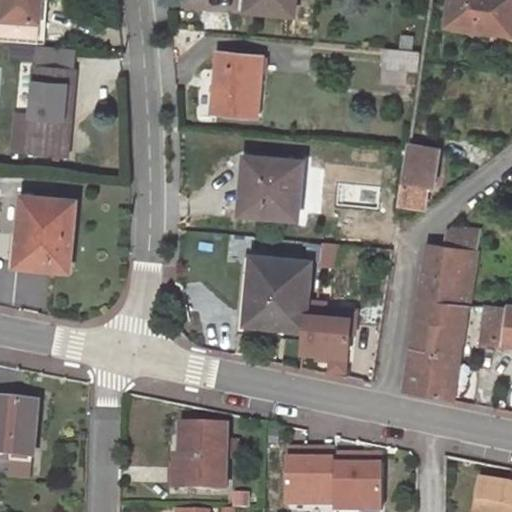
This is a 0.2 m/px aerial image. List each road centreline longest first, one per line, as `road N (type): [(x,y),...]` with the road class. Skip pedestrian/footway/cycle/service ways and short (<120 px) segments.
road 1 (residential): [(136,362),(152,214),(137,0)]
road 2 (residential): [(511,171),(409,244),(383,409)]
road 3 (residential): [(136,362),(383,409)]
road 4 (residential): [(109,356),(104,511)]
road 5 (residential): [(383,409),(511,433)]
